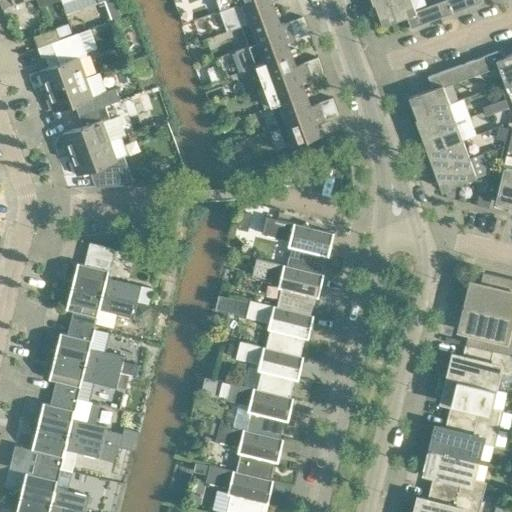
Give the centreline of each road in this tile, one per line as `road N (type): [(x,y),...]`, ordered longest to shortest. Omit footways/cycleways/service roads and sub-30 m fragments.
road 1 (unclassified): [(383,225),(320,511)]
road 2 (unclassified): [(370,511),(421,298),(422,235)]
road 3 (residential): [(0,324),(28,205),(0,125)]
road 4 (residential): [(359,77),(511,20)]
